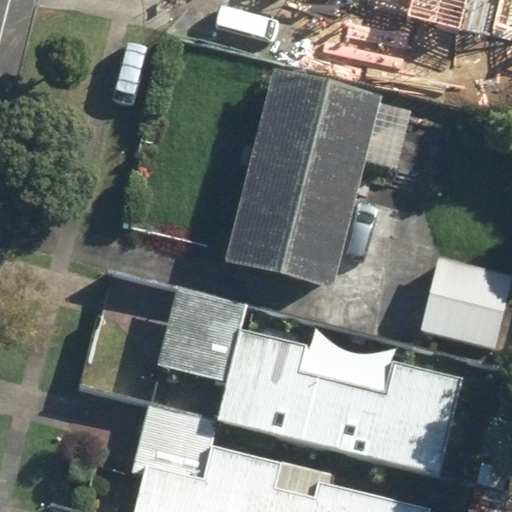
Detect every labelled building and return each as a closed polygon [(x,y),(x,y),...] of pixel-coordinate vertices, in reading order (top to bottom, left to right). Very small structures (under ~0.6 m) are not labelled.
[(381,0),(457,19),(461,0),(381,0)] [(511,0),(504,0),(496,33),(511,36),(511,0)] [(421,104),(281,71),(235,266),(340,291),(370,164),(405,173),(421,104)] [(511,214),(511,194),(462,186),(453,233),(507,243),(511,214)] [(511,269),(430,260),(419,350),(511,361),(511,269)] [(260,304),(187,286),(165,374),(236,392),(229,423),(448,477),(471,382),(398,364),(390,396),(313,377),(321,343),(254,327),(260,304)] [(222,428),(151,410),(133,479),(151,484),(143,511),(427,511),(215,456),(222,428)]
